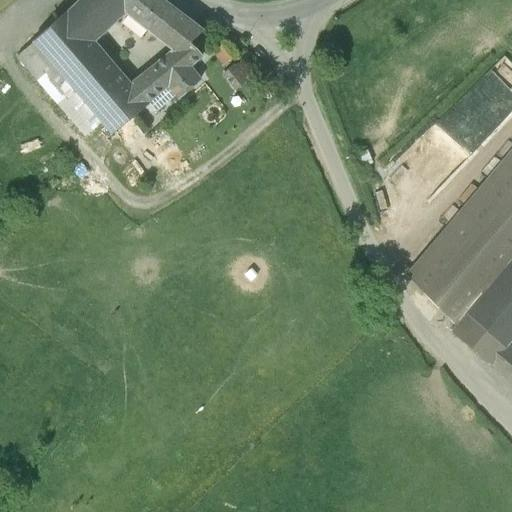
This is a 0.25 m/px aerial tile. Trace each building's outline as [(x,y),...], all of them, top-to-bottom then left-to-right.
[(117,3),(119,0),(66,0),(12,49),(77,124),(93,110),(77,92),(111,62),(86,34),(117,3)] [(164,0),(119,0),(117,3),(166,42),(188,24),(192,21),(164,0)] [(188,24),(166,42),(123,77),(121,79),(137,97),(141,93),(149,103),(168,86),(171,89),(193,70),(182,57),(194,47),(188,40),(197,33),(188,24)] [(123,77),(111,62),(77,92),(93,110),(105,124),(137,97),(121,79),(123,77)] [(511,140),(506,135),(397,265),(443,313),(446,316),(442,321),(511,382),(511,347),(493,331),(511,308),(511,140)]
